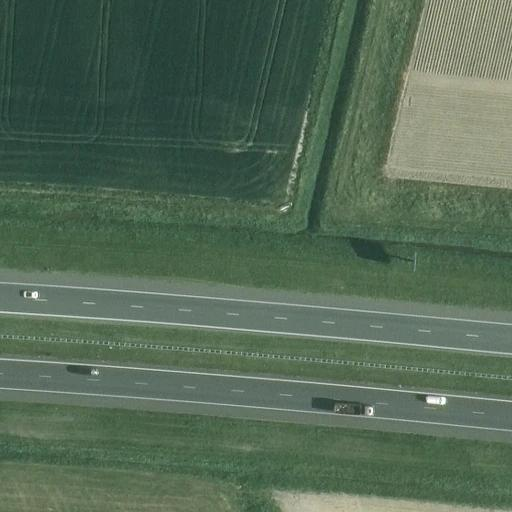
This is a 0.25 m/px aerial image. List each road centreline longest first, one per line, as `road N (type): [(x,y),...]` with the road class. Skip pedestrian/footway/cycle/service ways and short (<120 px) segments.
road 1 (motorway): [(511,340),(0,297)]
road 2 (motorway): [(0,375),(511,417)]
